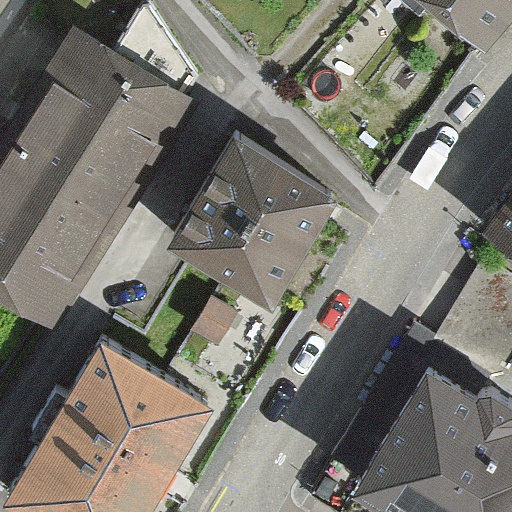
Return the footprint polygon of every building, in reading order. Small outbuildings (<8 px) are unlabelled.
[(511,0),(435,0),(488,46),(511,17),(511,0)] [(197,97),(70,17),(0,128),(0,290),(53,324),(197,97)] [(283,299),(343,198),(232,130),(171,231),(283,299)] [(511,185),(484,224),(511,244),(511,185)] [(199,366),(236,290),(182,265),(146,340),(199,366)] [(146,511),(211,401),(100,337),(7,495),(36,511),(146,511)] [(351,491),(384,511),(511,511),(511,411),(431,362),(351,491)]
